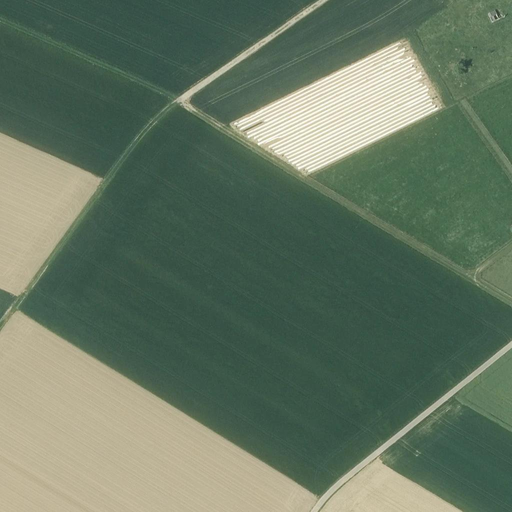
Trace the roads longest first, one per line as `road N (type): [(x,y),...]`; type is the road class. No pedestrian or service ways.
road 1 (track): [(511,304),(178,100),(0,22)]
road 2 (track): [(178,100),(128,151),(0,324)]
road 3 (track): [(313,511),(511,344)]
road 4 (track): [(178,100),(324,0)]
